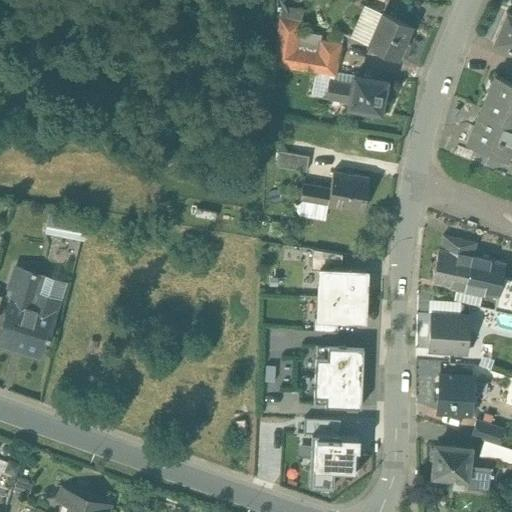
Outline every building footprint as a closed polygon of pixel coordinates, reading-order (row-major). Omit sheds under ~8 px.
[(511,13),(506,10),(493,42),(511,49),(511,13)] [(411,24),(381,11),(381,12),(381,13),(368,44),(367,43),(367,44),(396,57),(403,40),(404,40),(404,39),(403,39),(409,24),(411,25),(411,24)] [(339,56),(318,52),(295,48),(300,20),(279,16),(271,63),(316,71),(336,74),(339,56)] [(341,42),(320,38),(318,52),(339,56),(341,42)] [(316,71),(312,93),(325,96),(328,78),(335,79),(336,74),(316,71)] [(385,79),(353,73),(352,82),(335,79),(328,78),(325,96),(349,100),(348,105),(379,110),(383,94),(387,92),(389,83),(385,80),(385,79)] [(511,80),(497,74),(482,108),(511,120),(511,80)] [(511,139),(511,120),(482,108),(468,139),(505,156),(511,139)] [(309,154),(280,149),(277,165),(306,170),(309,154)] [(368,175),(333,169),(330,186),(302,181),(300,197),(327,202),(363,208),(368,175)] [(86,221),(48,213),(45,231),(83,238),(86,221)] [(282,222),(271,221),(270,231),(280,233),(282,222)] [(473,254),(439,246),(432,279),(457,284),(467,286),(473,254)] [(317,265),(315,292),(367,294),(369,267),(341,265),(341,252),(312,247),(311,265),(317,265)] [(504,260),(473,254),(467,286),(482,290),(496,293),(493,306),(509,310),(511,299),(511,297),(511,276),(501,274),(504,260)] [(35,271),(32,270),(32,272),(20,268),(10,299),(9,298),(0,326),(0,342),(40,355),(46,336),(48,336),(57,307),(56,306),(59,297),(38,290),(43,275),(35,273),(35,271)] [(467,286),(457,284),(454,296),(479,302),(482,290),(467,286)] [(315,292),(314,327),(337,328),(338,317),(366,318),(367,294),(315,292)] [(468,315),(431,312),(429,346),(466,349),(468,315)] [(362,372),(363,343),(329,341),(328,371),(362,372)] [(361,402),(362,372),(328,371),(327,400),(361,402)] [(473,374),(439,371),(437,407),(471,410),(473,374)] [(505,425),(476,416),(471,431),(484,435),(484,436),(500,441),(505,425)] [(359,464),(360,430),(337,429),(337,418),(312,417),(311,477),(334,478),(334,464),(359,464)] [(511,445),(500,441),(484,436),(478,453),(492,454),(511,461),(511,445)] [(478,453),(468,452),(469,443),(436,440),(435,442),(431,444),(430,453),(434,456),(432,470),(466,473),(465,483),(488,485),(490,470),(492,470),(492,468),(490,467),(492,454),(478,453)] [(33,481),(16,475),(12,489),(28,495),(33,481)] [(103,511),(108,499),(62,484),(57,499),(69,503),(65,511),(103,511)]
